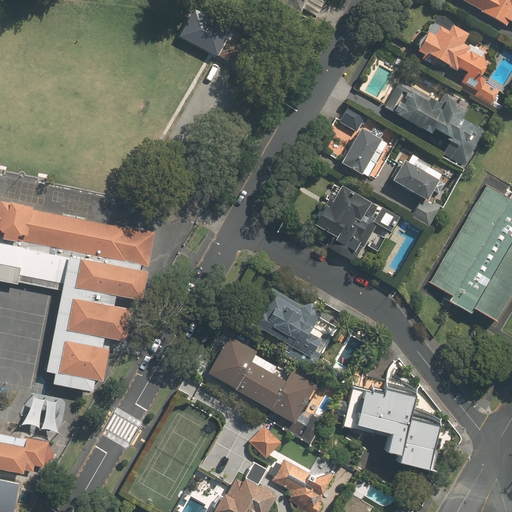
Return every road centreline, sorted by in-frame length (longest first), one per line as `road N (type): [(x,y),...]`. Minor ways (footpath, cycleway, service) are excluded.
road 1 (residential): [(492,451),(379,308),(238,224)]
road 2 (tertiary): [(238,224),(73,511)]
road 3 (tertiary): [(368,0),(238,224)]
